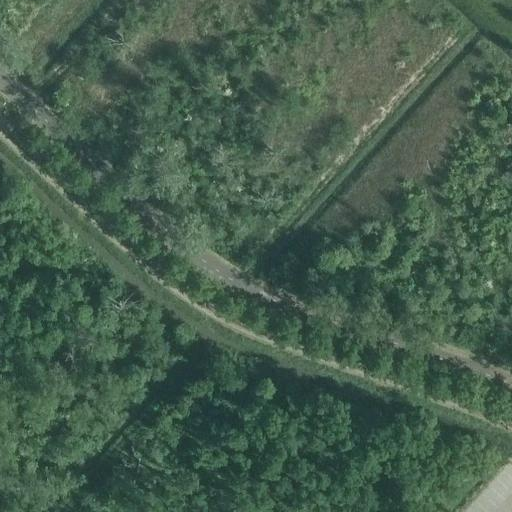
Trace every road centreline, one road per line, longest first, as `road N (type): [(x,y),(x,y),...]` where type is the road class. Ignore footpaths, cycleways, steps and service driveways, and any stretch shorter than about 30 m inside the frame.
road 1 (unclassified): [(511,383),(283,304),(229,277),(179,242),(0,78)]
road 2 (unknown): [(511,426),(282,351),(200,312),(0,135)]
